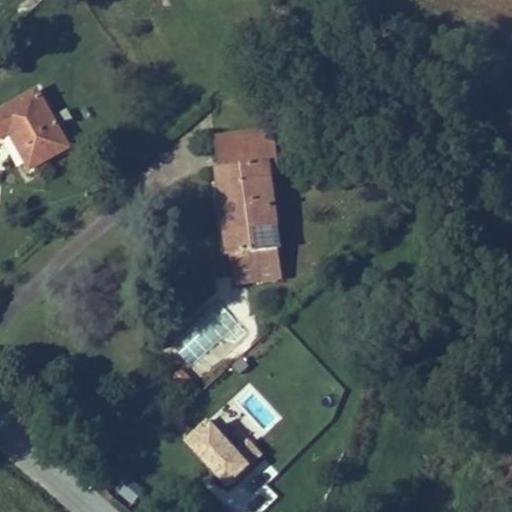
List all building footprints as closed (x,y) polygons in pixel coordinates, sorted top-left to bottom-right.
[(275,83),(253,58),(231,77),(253,103),(275,83)] [(31,169),(70,148),(58,128),(72,120),(67,110),(53,118),(38,91),(0,112),(0,139),(11,133),(31,169)] [(216,140),(231,257),(280,250),(269,171),(281,169),(276,132),(216,140)] [(283,278),(280,250),(231,257),(235,284),(283,278)] [(230,487),(256,461),(209,415),(184,442),(230,487)] [(112,489),(133,504),(145,488),(124,472),(112,489)]
